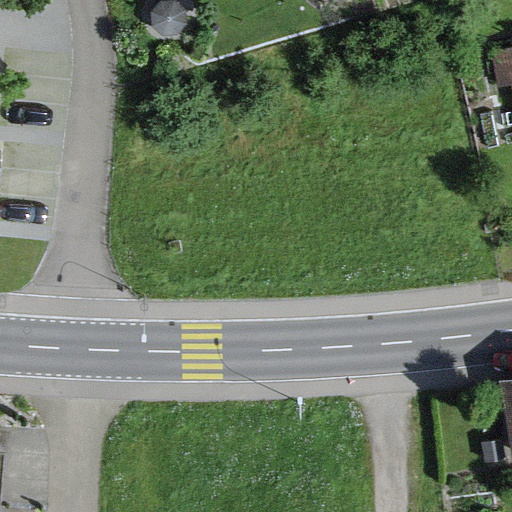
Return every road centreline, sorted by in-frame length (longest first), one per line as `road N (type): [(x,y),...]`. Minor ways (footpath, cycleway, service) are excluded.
road 1 (secondary): [(75,350),(336,346),(511,330)]
road 2 (residential): [(69,511),(75,350)]
